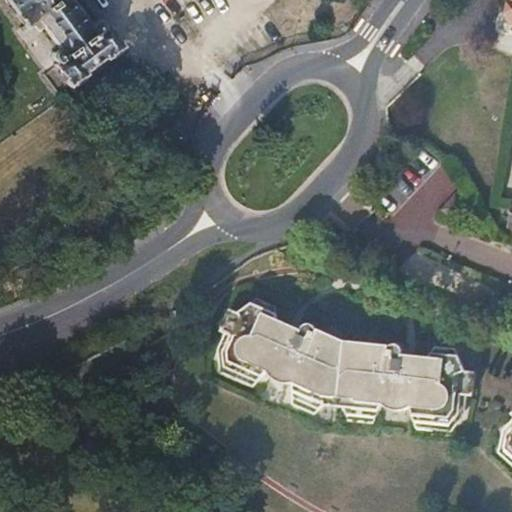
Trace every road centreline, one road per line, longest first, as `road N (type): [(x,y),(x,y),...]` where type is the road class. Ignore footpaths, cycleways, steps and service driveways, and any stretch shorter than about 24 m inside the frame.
road 1 (secondary): [(245,224),(274,225),(301,210),(355,150),(364,122),(360,101)]
road 2 (secondary): [(0,336),(164,253)]
road 3 (secondary): [(317,68),(277,81),(212,163)]
